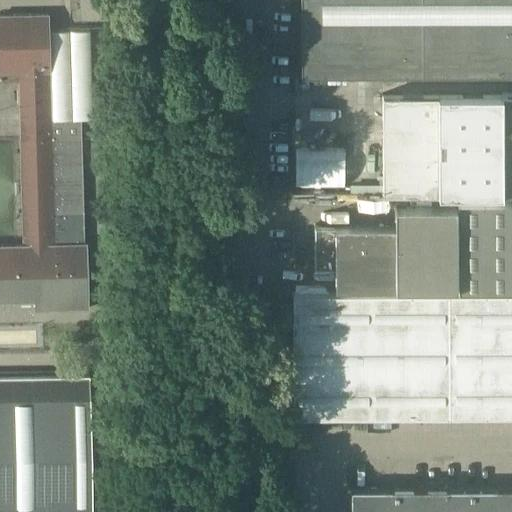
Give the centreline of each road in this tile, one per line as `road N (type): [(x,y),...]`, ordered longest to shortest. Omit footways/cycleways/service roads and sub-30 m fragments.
road 1 (unclassified): [(265,285),(262,0)]
road 2 (unknown): [(511,448),(328,450),(308,476),(307,511)]
